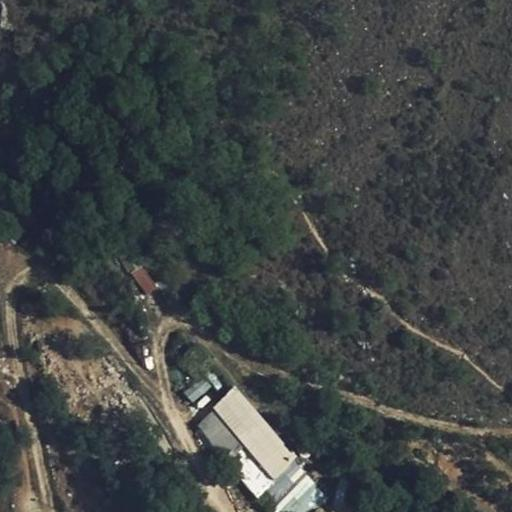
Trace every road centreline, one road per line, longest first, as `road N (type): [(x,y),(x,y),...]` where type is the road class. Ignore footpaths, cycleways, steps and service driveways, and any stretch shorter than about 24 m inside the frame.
road 1 (track): [(511,431),(471,430),(382,407),(170,323),(153,342),(162,395),(181,454),(229,511)]
road 2 (track): [(48,511),(9,332),(7,289),(24,272),(46,271),(99,324),(181,454)]
